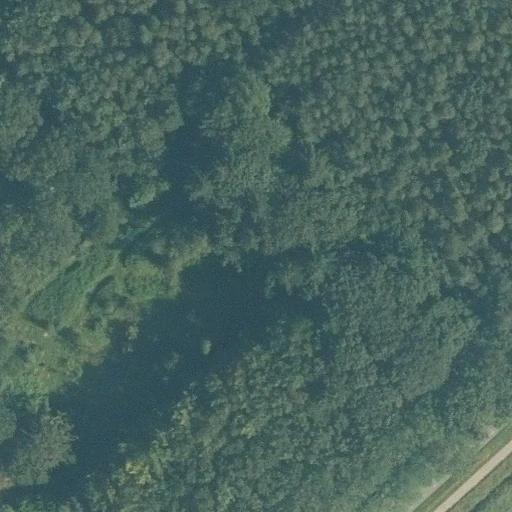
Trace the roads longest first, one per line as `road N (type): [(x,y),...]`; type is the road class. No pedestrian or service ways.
road 1 (track): [(0,56),(107,163),(0,266)]
road 2 (secondary): [(391,511),(511,401)]
